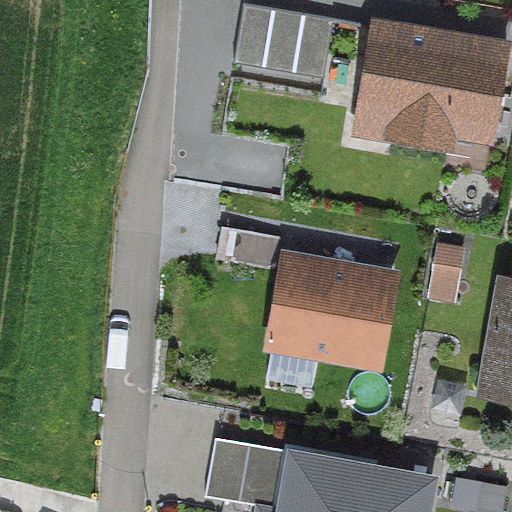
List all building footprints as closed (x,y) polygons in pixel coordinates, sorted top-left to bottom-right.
[(506,45),(378,23),(359,131),(449,147),(451,133),(490,139),(506,45)] [(428,295),(448,298),(456,258),(436,254),(428,295)] [(372,363),(387,279),(283,260),(268,345),(372,363)] [(511,285),(503,284),(486,380),(511,384),(511,285)] [(414,511),(422,471),(283,447),(271,511),(414,511)]
